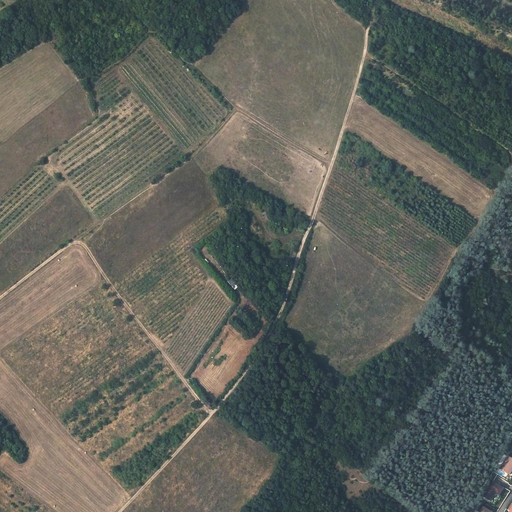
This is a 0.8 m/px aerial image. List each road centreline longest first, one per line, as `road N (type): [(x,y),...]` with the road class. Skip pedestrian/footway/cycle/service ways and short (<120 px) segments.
road 1 (track): [(121,511),(244,374),(272,328),(355,92),(375,0)]
road 2 (track): [(210,414),(78,240),(0,296)]
road 3 (track): [(73,240),(180,165),(234,109)]
road 4 (track): [(364,53),(511,154)]
